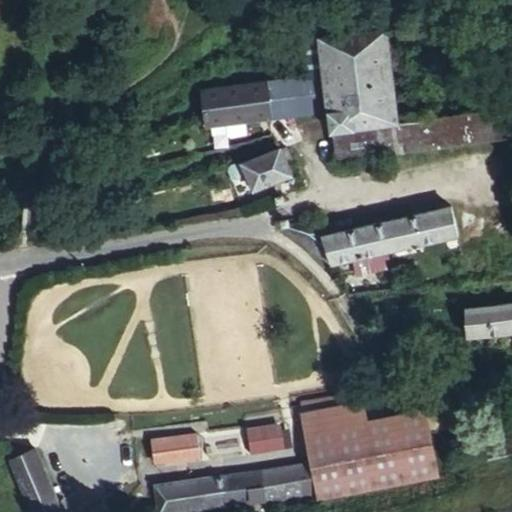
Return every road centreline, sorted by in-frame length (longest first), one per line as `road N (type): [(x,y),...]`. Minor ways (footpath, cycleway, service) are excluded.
road 1 (residential): [(15,263),(241,226),(268,231),(335,289)]
road 2 (unknown): [(335,289),(473,273)]
